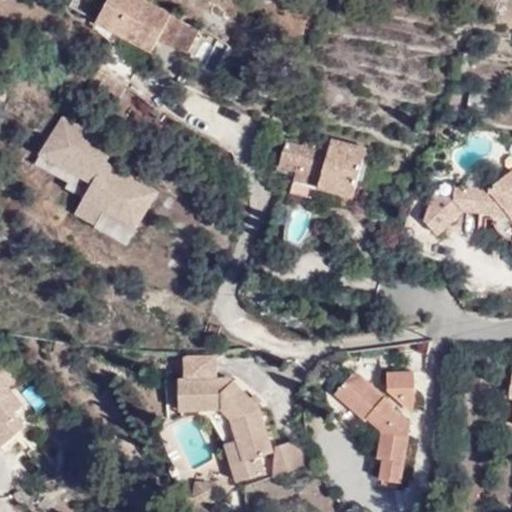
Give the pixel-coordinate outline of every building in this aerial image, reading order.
[(201,38),(140,0),(113,0),(100,22),(119,34),(100,65),(132,84),(150,54),(153,56),(162,42),(188,59),(201,38)] [(115,106),(126,90),(100,71),(88,88),(115,106)] [(66,188),(84,198),(105,211),(96,226),(95,228),(126,246),(157,194),(107,164),(115,148),(64,117),(36,163),(69,183),(66,188)] [(290,131),(283,158),(301,162),(299,169),(293,192),(353,208),(369,150),(310,134),(309,136),(290,131)] [(301,162),(283,158),(282,164),(299,169),(301,162)] [(511,171),(491,188),(457,186),(456,198),(436,196),(428,221),(439,234),(466,212),(495,214),(511,214),(511,171)] [(105,211),(84,198),(75,214),(96,226),(105,211)] [(494,222),(509,241),(511,240),(511,214),(495,214),(495,219),(494,222)] [(184,381),(219,381),(218,356),(183,358),(184,381)] [(418,391),(416,373),(389,374),(390,390),(414,412),(418,391)] [(338,394),(351,406),(367,422),(370,419),(383,432),(378,460),(384,461),(382,481),(401,485),(411,427),(393,411),(396,408),(361,377),(354,376),(338,394)] [(181,410),(222,409),(234,421),(240,440),(247,461),(261,456),(274,452),(260,408),(257,406),(250,399),(230,380),(219,381),(184,381),(180,381),(181,410)] [(0,431),(9,442),(27,426),(16,414),(24,405),(10,389),(6,393),(0,386),(0,431)] [(257,406),(262,401),(255,394),(250,399),(257,406)] [(367,422),(351,406),(341,417),(357,433),(367,422)] [(0,431),(0,450),(9,442),(0,431)] [(240,482),(266,473),(261,456),(247,461),(240,440),(227,444),(240,482)] [(276,477),(304,468),(297,447),(295,442),(277,449),(276,477)] [(297,447),(304,468),(312,465),(305,444),(297,447)] [(193,499),(210,501),(214,502),(216,484),(196,482),(193,499)]
